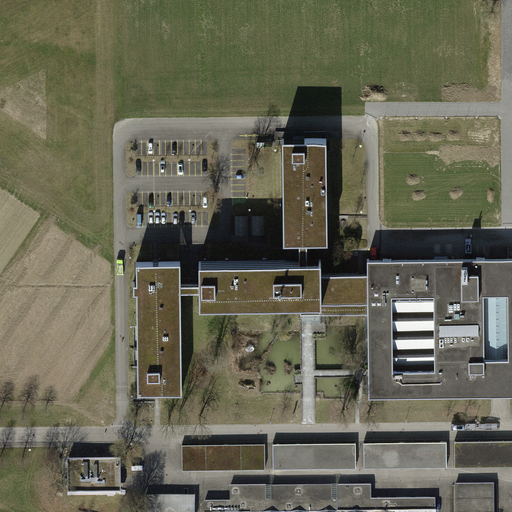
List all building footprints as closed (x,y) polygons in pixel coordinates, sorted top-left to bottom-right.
[(325,138),(282,138),(283,241),(299,241),(306,241),(327,241),(325,138)] [(264,214),(251,215),(251,234),(265,233),(264,214)] [(248,215),(234,215),(234,234),(248,234),(248,215)] [(319,314),(367,313),(366,273),(321,274),(321,259),(307,259),(306,241),(299,241),(299,260),(198,261),(199,281),(179,281),(179,289),(199,289),(199,305),(300,304),(300,313),(319,314)] [(511,257),(366,259),(366,273),(367,313),(368,372),(368,394),(501,393),(511,392),(511,257)] [(179,261),(136,261),(136,282),(133,282),(133,290),(137,290),(138,391),(180,391),(179,289),(179,281),(179,261)] [(319,322),(319,314),(300,313),(300,322),(307,322),(319,322)] [(511,439),(454,441),(455,466),(511,465),(511,439)] [(272,442),(272,458),(355,457),(355,441),(272,442)] [(364,467),(438,466),(438,456),(446,456),(446,441),(363,442),(364,467)] [(181,443),(181,458),(189,458),(264,457),(264,442),(181,443)] [(446,466),(446,456),(438,456),(438,466),(446,466)] [(264,457),(189,458),(189,469),(265,469),(264,457)] [(355,467),(355,457),(272,458),(272,468),(355,467)] [(114,462),(68,462),(68,493),(114,493),(114,462)] [(493,511),(493,484),(455,485),(455,511),(493,511)] [(228,501),(204,502),(204,511),(435,511),(435,499),(430,499),(429,497),(415,497),(415,499),(409,499),(409,498),(396,498),(396,500),(390,500),(390,498),(376,498),(376,500),(371,500),(371,486),(338,487),(338,500),(332,500),(331,486),(272,486),(272,501),(265,501),(265,485),(228,486),(228,501)] [(194,511),(194,496),(144,496),(143,511),(194,511)]
